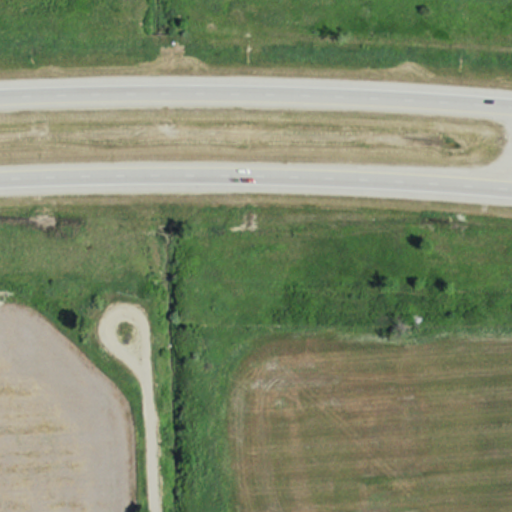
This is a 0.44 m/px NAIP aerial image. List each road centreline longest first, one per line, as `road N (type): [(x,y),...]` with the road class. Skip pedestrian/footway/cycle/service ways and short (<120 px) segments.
road 1 (motorway): [(511,102),(169,89),(0,98)]
road 2 (motorway): [(0,177),(173,171),(511,186)]
road 3 (residential): [(122,329),(142,385),(149,511)]
